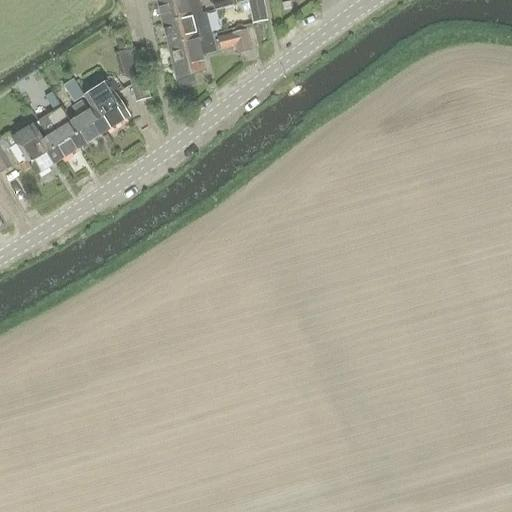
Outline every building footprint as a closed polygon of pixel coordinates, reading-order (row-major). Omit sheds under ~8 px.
[(198,16),(202,15),(198,0),(166,0),(157,2),(162,24),(192,17),(192,18),(198,16)] [(263,1),(246,4),(250,25),(267,23),(263,1)] [(167,46),(198,39),(212,35),(206,14),(202,15),(198,16),(192,18),(192,17),(162,24),(167,46)] [(251,51),(246,31),(233,34),(233,35),(218,39),(221,51),(236,47),(238,54),(251,51)] [(198,39),(167,46),(176,82),(179,88),(183,91),(195,87),(196,84),(194,75),(206,71),(198,39)] [(139,58),(126,62),(133,89),(147,86),(139,58)] [(129,119),(107,84),(85,98),(92,110),(91,111),(105,134),(129,119)] [(84,97),(80,91),(70,97),(74,103),(84,97)] [(52,94),(46,98),(55,112),(61,109),(55,100),(52,94)] [(105,134),(91,111),(88,113),(82,103),(72,109),(78,119),(70,124),(68,125),(83,148),(105,134)] [(48,138),(45,140),(59,162),(83,148),(68,125),(70,124),(61,109),(55,112),(54,113),(38,123),(48,138)] [(59,162),(45,140),(42,141),(33,126),(12,139),(36,177),(59,162)] [(0,173),(1,175),(12,168),(16,166),(2,141),(0,142),(0,173)] [(24,172),(30,169),(26,162),(20,166),(24,172)]
